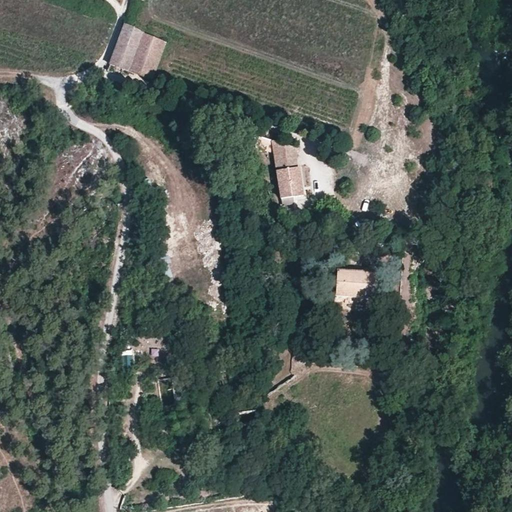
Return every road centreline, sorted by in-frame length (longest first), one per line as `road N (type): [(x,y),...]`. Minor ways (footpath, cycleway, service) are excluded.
road 1 (unclassified): [(111,511),(98,438),(101,365),(127,187),(104,138),(68,119),(60,80)]
road 2 (track): [(98,68),(313,135),(329,224)]
road 3 (track): [(403,511),(412,438),(449,334),(460,225)]
